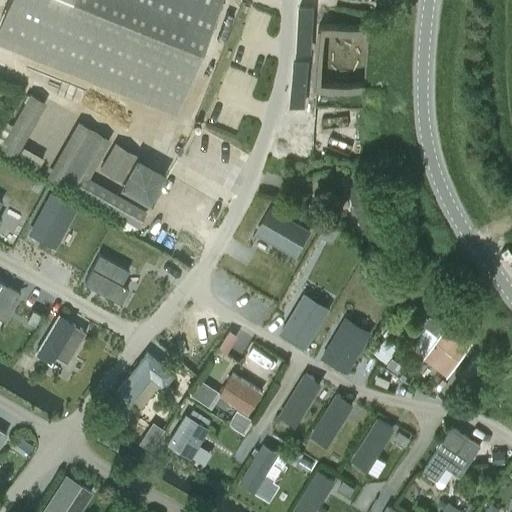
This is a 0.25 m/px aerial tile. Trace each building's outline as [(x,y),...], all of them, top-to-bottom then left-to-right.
[(7,0),(0,18),(0,41),(175,112),(219,0),(7,0)] [(319,23),(314,87),(365,89),(370,26),(319,23)] [(0,143),(0,147),(15,156),(45,103),(29,93),(0,143)] [(144,214),(82,178),(105,137),(77,120),(46,173),(137,226),(144,214)] [(100,166),(122,179),(136,154),(114,142),(100,166)] [(367,223),(371,233),(389,227),(368,170),(358,174),(362,184),(349,189),(362,225),(367,223)] [(269,204),(254,229),(294,253),(309,228),(269,204)] [(129,268),(100,252),(84,280),(120,300),(129,285),(122,281),(129,268)] [(0,279),(0,318),(4,320),(20,290),(0,279)] [(291,333),(303,340),(332,290),(320,283),(291,333)] [(332,359),(347,368),(381,310),(366,301),(350,329),(337,321),(320,351),(333,359),(332,359)] [(85,330),(72,322),(58,314),(35,352),(49,360),(53,354),(66,362),(85,330)] [(430,315),(423,324),(438,336),(426,353),(449,370),(469,345),(445,327),(430,315)] [(399,346),(388,338),(376,353),(388,362),(394,355),(393,354),(399,346)] [(149,375),(162,385),(172,372),(146,352),(114,393),(127,403),(149,375)] [(219,393),(248,410),(261,390),(232,372),(219,393)] [(304,372),(279,413),(293,422),(319,381),(304,372)] [(198,380),(189,394),(200,401),(209,386),(198,380)] [(336,393),(311,434),(325,443),(350,402),(336,393)] [(185,414),(168,442),(180,449),(189,455),(189,454),(197,442),(206,427),(204,426),(209,419),(192,408),(187,416),(185,414)] [(238,409),(229,422),(245,432),(253,418),(238,409)] [(377,417),(352,458),(366,467),(375,453),(392,426),(377,417)] [(451,458),(464,467),(480,444),(452,425),(424,467),(438,477),(451,458)] [(262,441),(239,479),(253,488),(277,450),(262,441)] [(504,451),(492,452),(492,462),(504,461),(504,451)] [(317,470),(292,511),(293,511),(311,511),(315,506),(332,479),(317,470)] [(41,511),(76,511),(90,490),(66,474),(41,511)] [(344,481),(340,487),(349,493),(353,487),(344,481)] [(114,511),(137,511),(138,511),(121,501),(114,511)] [(448,501),(441,511),(461,511),(463,509),(448,501)]
